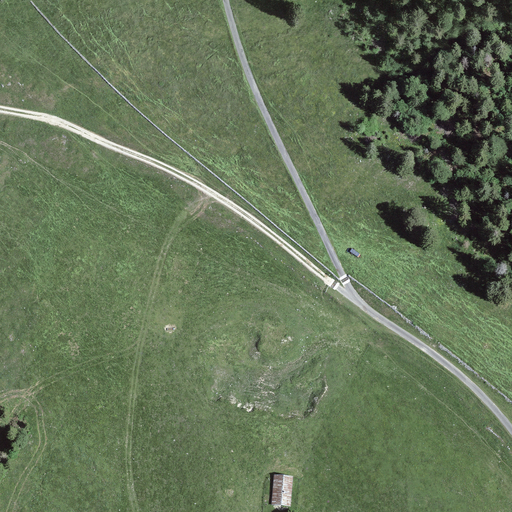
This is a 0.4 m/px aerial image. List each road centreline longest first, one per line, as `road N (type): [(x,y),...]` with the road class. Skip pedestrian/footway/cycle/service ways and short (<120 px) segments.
road 1 (track): [(225,0),(250,77),(354,297),(459,373),(511,430)]
road 2 (track): [(354,297),(156,161),(0,107)]
